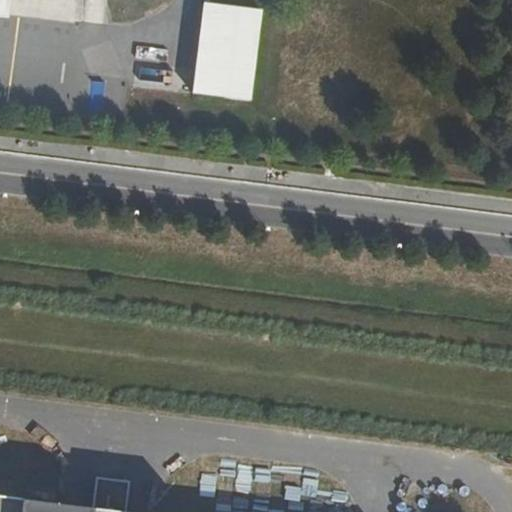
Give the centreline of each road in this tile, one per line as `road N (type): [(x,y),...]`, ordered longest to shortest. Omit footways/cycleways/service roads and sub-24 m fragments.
road 1 (unclassified): [(0,185),(511,250)]
road 2 (unclassified): [(511,221),(0,156)]
